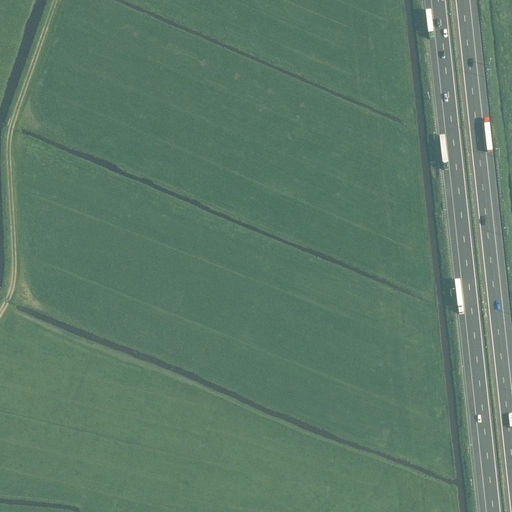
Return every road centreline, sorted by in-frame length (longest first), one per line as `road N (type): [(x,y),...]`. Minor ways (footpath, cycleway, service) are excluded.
road 1 (motorway): [(434,0),(489,511)]
road 2 (motorway): [(511,426),(465,0)]
road 3 (track): [(54,0),(10,132),(13,273),(0,313)]
